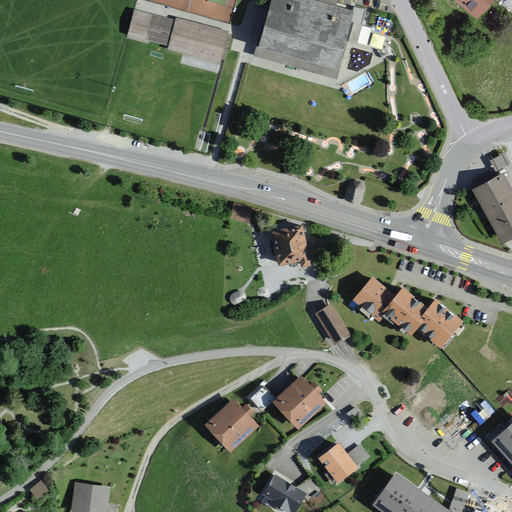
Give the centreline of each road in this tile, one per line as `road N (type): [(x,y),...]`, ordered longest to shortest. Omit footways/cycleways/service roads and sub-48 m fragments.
road 1 (secondary): [(0,129),(421,242)]
road 2 (residential): [(0,501),(70,443),(98,404),(135,373),(225,352),(295,351)]
road 3 (residential): [(511,495),(413,457),(362,378),(330,358),(295,351)]
road 4 (track): [(127,511),(166,428),(295,351)]
road 5 (residential): [(400,0),(473,141)]
